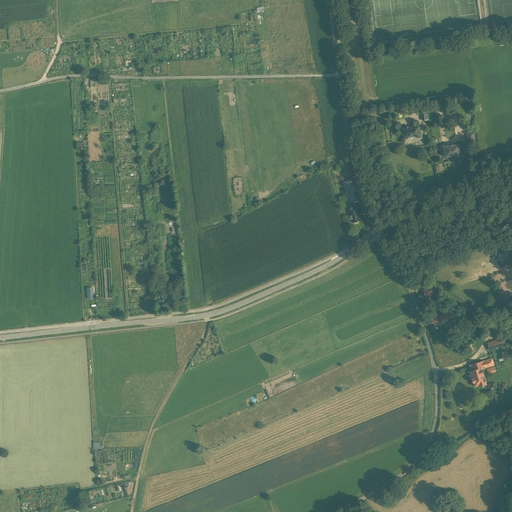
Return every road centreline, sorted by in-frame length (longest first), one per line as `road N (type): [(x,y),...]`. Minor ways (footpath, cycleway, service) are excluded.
road 1 (tertiary): [(375,233),(321,268),(222,311),(0,338)]
road 2 (unclassified): [(0,91),(77,75),(339,75)]
road 3 (unclassified): [(337,511),(407,470),(436,419),(435,370),(419,313),(375,233)]
road 4 (track): [(131,511),(152,427),(206,329),(202,311),(189,311)]
road 5 (unclassified): [(375,233),(339,75)]
road 6 (tertiary): [(375,233),(511,176)]
